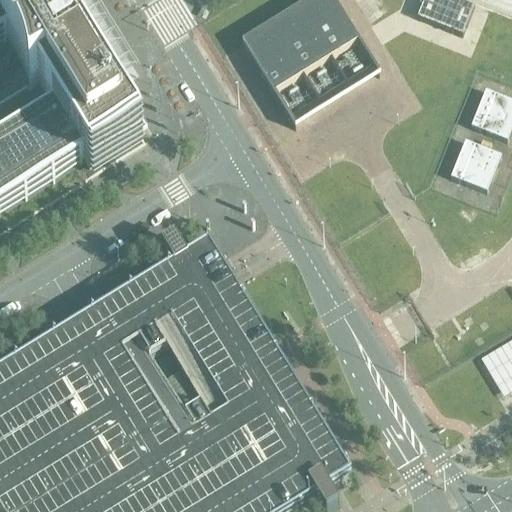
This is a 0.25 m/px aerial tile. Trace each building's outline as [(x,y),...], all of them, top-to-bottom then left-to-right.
[(0,0),(0,237),(47,208),(146,148),(137,133),(135,134),(82,47),(52,0),(0,0)] [(318,0),(242,47),(295,132),(380,79),(331,0),(318,0)] [(474,9),(450,0),(425,0),(418,20),(463,37),(474,9)] [(471,131),(507,145),(511,132),(511,105),(486,95),(471,131)] [(451,182),(487,196),(501,160),(465,146),(451,182)] [(0,511),(295,511),(315,500),(322,511),(336,511),(339,510),(328,492),(351,478),(226,274),(209,247),(186,261),(175,243),(162,251),(173,269),(0,374),(0,511)] [(511,396),(511,344),(481,363),(504,401),(511,396)]
